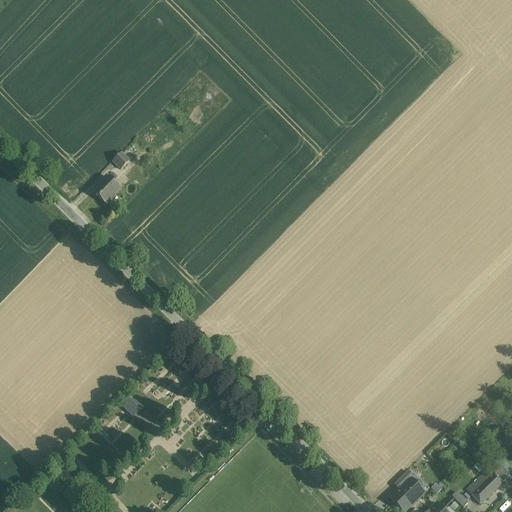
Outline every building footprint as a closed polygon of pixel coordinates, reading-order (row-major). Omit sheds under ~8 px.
[(132,157),(126,151),(123,153),(129,160),(132,157)] [(123,153),(122,152),(113,161),(121,170),(130,160),(123,153)] [(107,178),(92,192),(105,205),(119,190),(107,178)] [(143,409),(130,396),(120,406),(124,409),(125,409),(134,418),(143,409)] [(509,477),(496,463),(489,470),(502,484),(509,477)] [(489,470),(467,491),(480,505),(502,484),(489,470)] [(410,480),(390,500),(402,511),(405,511),(424,494),(410,480)] [(463,508),(467,504),(456,493),(452,497),(463,508)]
